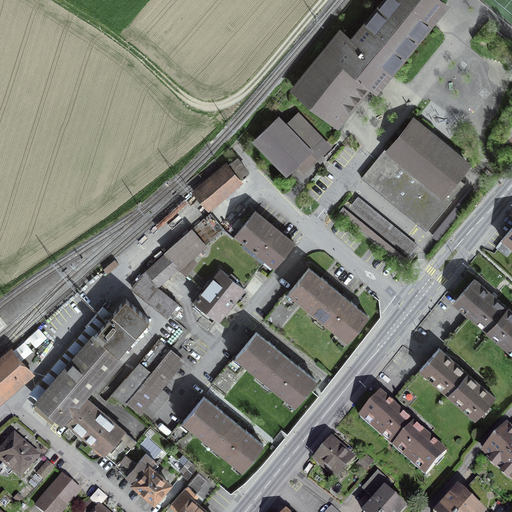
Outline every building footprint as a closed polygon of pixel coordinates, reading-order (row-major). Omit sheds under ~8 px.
[(384,0),(351,41),(342,33),(334,42),(338,46),(333,52),(329,49),(295,90),(328,117),(329,116),(341,126),(373,86),(376,89),(380,84),(438,14),(445,5),(439,0),(384,0)] [(501,40),(493,33),(489,38),(497,45),(501,40)] [(278,117),(255,139),(287,173),(298,162),(306,170),(317,159),(319,160),(323,156),(321,155),(330,147),(297,113),(285,125),(278,117)] [(414,120),(395,143),(388,152),(389,153),(381,162),(380,161),(368,175),(429,225),(425,230),(426,230),(465,183),(457,177),(468,164),(414,120)] [(226,166),(196,192),(209,207),(249,173),(235,157),(225,165),(226,166)] [(418,245),(358,196),(350,205),(410,255),(418,245)] [(266,258),(275,266),(294,242),(255,211),(236,234),(266,258)] [(210,213),(165,252),(177,269),(179,268),(204,289),(221,268),(243,286),(266,258),(236,234),(234,237),(223,229),(223,228),(210,213)] [(511,246),(511,227),(503,239),(505,241),(511,246)] [(498,249),(507,257),(511,250),(511,246),(505,241),(498,249)] [(155,284),(177,269),(165,252),(146,269),(149,273),(147,274),(155,284)] [(195,300),(218,319),(244,287),(243,286),(221,268),(204,289),(195,300)] [(302,303),(319,316),(339,292),(326,282),(327,281),(322,276),(321,278),(309,268),(289,292),(302,303)] [(178,304),(142,275),(133,287),(168,316),(178,304)] [(484,324),(489,328),(508,308),(493,295),(475,279),(456,299),(471,312),(484,324)] [(302,303),(289,292),(265,321),(278,332),(302,303)] [(350,302),(339,292),(319,316),(348,340),(368,316),(356,306),(357,305),(351,300),(350,302)] [(63,418),(83,395),(149,319),(125,298),(95,333),(96,334),(52,385),(38,401),(57,417),(61,420),(63,418)] [(511,311),(508,308),(489,328),(511,348),(511,311)] [(484,324),(471,312),(444,342),(457,354),(484,324)] [(28,336),(37,346),(48,336),(39,326),(28,336)] [(266,380),(286,356),(274,346),(275,345),(269,341),(268,342),(256,332),(236,356),(249,367),(266,380)] [(125,404),(128,401),(171,349),(159,339),(140,362),(139,362),(113,394),(125,404)] [(450,392),(467,372),(439,348),(422,367),(435,378),(450,392)] [(128,401),(139,411),(183,359),(171,349),(128,401)] [(0,393),(28,370),(12,352),(0,362),(0,393)] [(249,367),(236,356),(212,385),(225,396),(249,367)] [(286,356),(266,380),(296,405),(316,381),(303,371),(304,369),(298,365),(297,366),(286,356)] [(422,367),(395,397),(408,409),(435,378),(422,367)] [(495,397),(467,372),(450,392),(478,416),(495,397)] [(395,443),(413,423),(380,394),(362,414),(395,443)] [(83,395),(63,418),(117,464),(125,454),(136,441),(83,395)] [(213,445),(233,421),(221,411),(222,409),(216,405),(215,406),(204,396),(184,420),(197,431),(213,445)] [(57,417),(38,401),(33,407),(52,424),(57,417)] [(197,431),(184,420),(169,438),(182,449),(197,431)] [(233,421),(213,445),(243,469),(263,445),(251,435),(251,434),(246,429),(245,430),(233,421)] [(446,452),(413,423),(395,443),(428,473),(446,452)] [(511,476),(511,433),(507,428),(485,452),(493,459),(493,458),(495,459),(500,463),(498,464),(504,470),(505,468),(510,472),(511,474),(510,475),(511,476)] [(29,466),(37,456),(14,436),(0,452),(0,458),(20,476),(21,474),(25,474),(29,469),(29,466)] [(350,458),(355,452),(338,436),(317,460),(336,475),(350,458)] [(134,484),(154,501),(164,489),(167,492),(171,487),(168,484),(169,483),(154,470),(159,464),(146,453),(137,464),(125,454),(117,464),(115,466),(126,476),(127,476),(135,483),(134,484)] [(364,455),(358,463),(366,470),(373,462),(364,455)] [(47,462),(37,474),(44,479),(54,467),(47,462)] [(192,463),(182,475),(187,479),(198,467),(192,463)] [(399,511),(405,506),(385,489),(391,483),(378,471),(363,488),(369,494),(371,492),(378,498),(364,511),(399,511)] [(179,511),(183,507),(191,498),(207,480),(207,479),(199,472),(187,486),(171,505),(179,511)] [(64,475),(36,507),(42,511),(60,511),(80,489),(64,475)] [(207,479),(207,480),(191,498),(201,506),(219,485),(209,476),(207,479)] [(497,511),(506,502),(480,478),(465,495),(483,511),(482,511),(497,511)] [(482,511),(483,511),(465,495),(459,489),(437,511),(482,511)] [(207,511),(201,506),(191,498),(183,507),(189,511),(207,511)] [(106,511),(100,507),(98,508),(92,503),(83,511),(106,511)]
